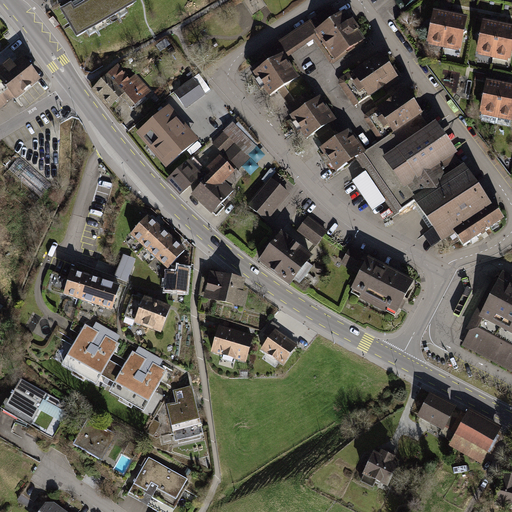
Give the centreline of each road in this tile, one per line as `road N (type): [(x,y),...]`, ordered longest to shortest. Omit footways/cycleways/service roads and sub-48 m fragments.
road 1 (residential): [(319,0),(239,55),(230,88),(333,207),(431,270)]
road 2 (tertiary): [(74,86),(148,180),(207,235),(320,316)]
road 3 (residential): [(511,202),(358,0)]
road 4 (tertiary): [(400,360),(511,419)]
